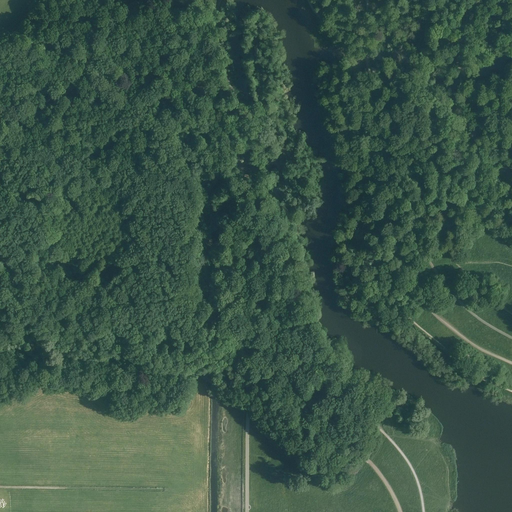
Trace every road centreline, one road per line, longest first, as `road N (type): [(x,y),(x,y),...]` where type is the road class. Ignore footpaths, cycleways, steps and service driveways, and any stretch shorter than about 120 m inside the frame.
road 1 (unknown): [(400,511),(361,451),(200,337),(173,327),(0,328)]
road 2 (unknown): [(511,363),(438,317),(409,262),(371,139),(354,0)]
road 3 (unknown): [(173,0),(177,38),(205,71),(197,108),(193,310),(200,337)]
